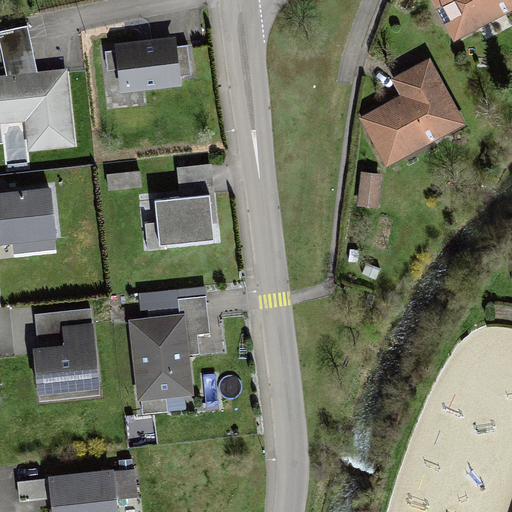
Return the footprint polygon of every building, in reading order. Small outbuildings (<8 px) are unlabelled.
[(511,0),(437,0),(455,37),(511,9),(511,0)] [(180,34),(120,42),(127,91),(187,82),(180,34)] [(402,96),(362,117),(388,164),(463,123),(428,59),(392,78),(402,96)] [(5,71),(0,71),(0,124),(28,122),(31,154),(81,150),(74,65),(5,71)] [(179,198),(155,199),(158,243),(224,238),(219,164),(177,167),(179,198)] [(357,172),(354,202),(374,204),(376,173),(357,172)] [(62,185),(0,190),(0,250),(67,245),(62,185)] [(182,315),(134,321),(144,399),(195,392),(190,348),(220,344),(214,295),(180,299),(182,315)] [(43,351),(34,352),(40,407),(101,400),(91,312),(39,318),(43,351)] [(123,511),(120,470),(54,477),(57,511),(123,511)]
